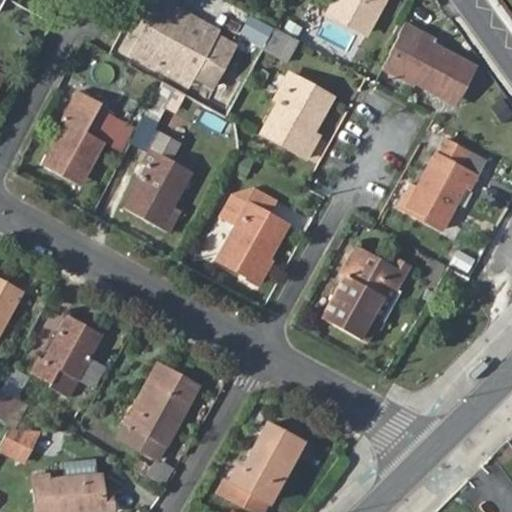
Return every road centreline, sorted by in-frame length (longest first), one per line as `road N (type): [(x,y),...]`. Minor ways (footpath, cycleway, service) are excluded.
road 1 (residential): [(0,205),(262,349)]
road 2 (residential): [(387,124),(262,349)]
road 3 (residential): [(262,349),(398,425),(429,457)]
road 4 (residential): [(87,0),(0,166)]
road 5 (residential): [(262,349),(170,511)]
